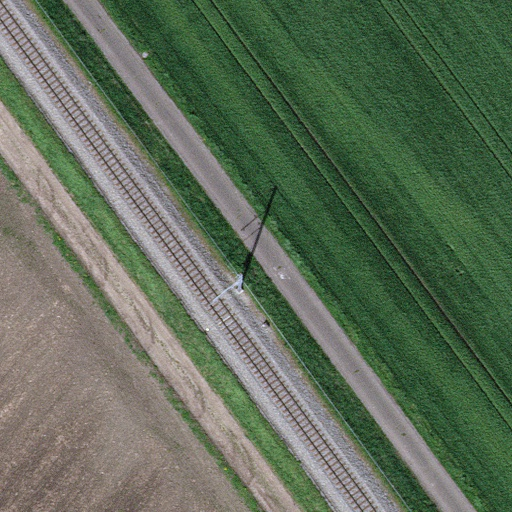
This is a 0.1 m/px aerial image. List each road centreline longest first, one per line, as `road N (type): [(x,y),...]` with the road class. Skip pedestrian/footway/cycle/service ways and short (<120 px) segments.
road 1 (track): [(79,0),(458,511)]
road 2 (track): [(0,110),(292,511)]
